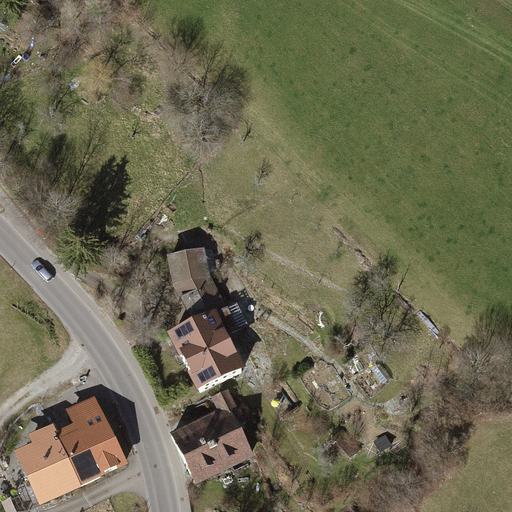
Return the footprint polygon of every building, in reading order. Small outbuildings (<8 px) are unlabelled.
[(176,254),(180,316),(215,314),(211,252),(176,254)] [(200,394),(240,373),(212,318),(171,339),(200,394)] [(221,415),(212,420),(235,467),(250,460),(233,426),(241,422),(227,394),(213,400),(221,415)] [(78,428),(57,438),(80,487),(123,466),(93,403),(71,414),(78,428)] [(212,420),(195,428),(218,476),(235,467),(212,420)] [(80,487),(57,438),(52,428),(33,438),(38,447),(16,457),(40,506),(80,487)] [(195,428),(177,437),(200,484),(218,476),(195,428)]
